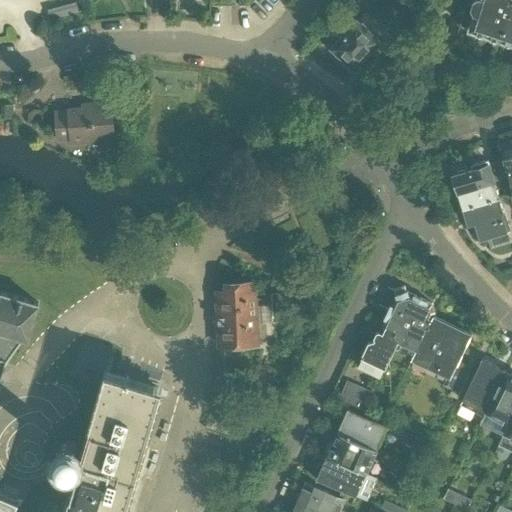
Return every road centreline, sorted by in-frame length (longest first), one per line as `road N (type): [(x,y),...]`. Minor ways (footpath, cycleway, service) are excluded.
road 1 (residential): [(264,511),(406,204)]
road 2 (residential): [(266,59),(165,40),(0,68)]
road 3 (residential): [(511,323),(406,204)]
road 4 (residential): [(372,156),(358,130),(316,91),(266,59)]
road 5 (residential): [(372,156),(511,113)]
